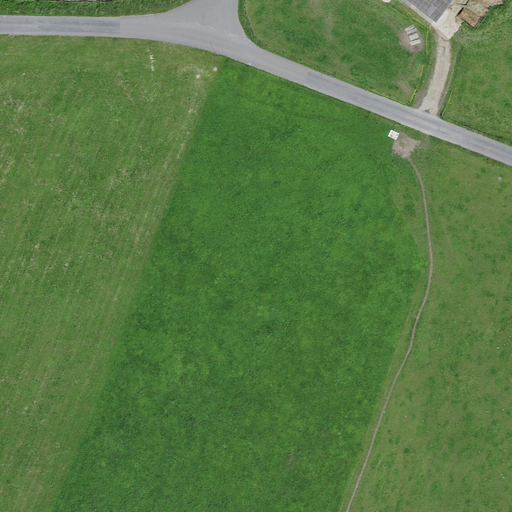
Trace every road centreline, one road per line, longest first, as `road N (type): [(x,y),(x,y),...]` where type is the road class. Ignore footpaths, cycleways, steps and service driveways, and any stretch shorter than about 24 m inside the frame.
road 1 (unclassified): [(511,154),(177,24)]
road 2 (unclassified): [(177,24),(0,21)]
